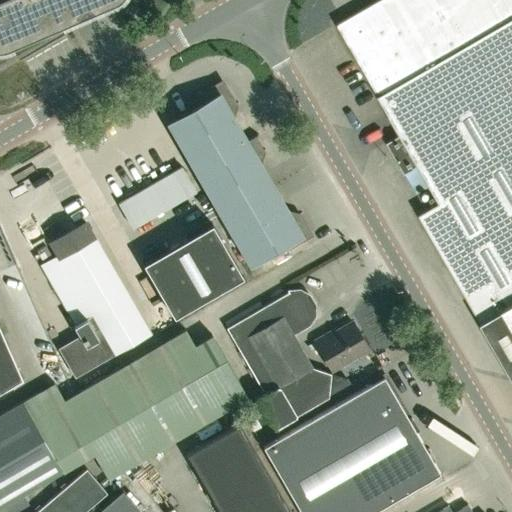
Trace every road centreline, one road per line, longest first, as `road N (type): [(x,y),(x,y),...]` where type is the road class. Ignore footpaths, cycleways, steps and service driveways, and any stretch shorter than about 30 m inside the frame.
road 1 (unclassified): [(241,0),(511,461)]
road 2 (unclassified): [(0,138),(237,0)]
